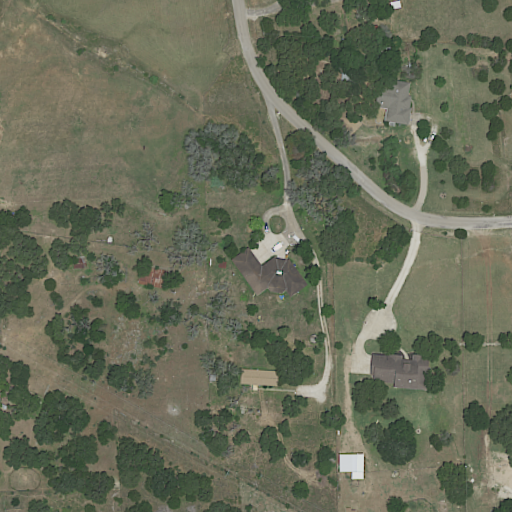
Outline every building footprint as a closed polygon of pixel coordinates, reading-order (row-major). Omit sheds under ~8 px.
[(399,47),(400,57),(386,59),(385,48),(399,47)] [(342,72),(355,74),(354,84),(341,82),(342,72)] [(413,100),(412,108),(414,108),(411,126),(387,122),(389,109),(380,108),(380,105),(377,104),(380,86),(393,88),(395,80),(412,83),(410,97),(413,97),(413,100)] [(251,249),(264,267),(277,258),(278,260),(279,259),(291,260),(310,285),(293,298),(287,290),(272,287),(267,280),(255,290),(233,261),(251,248),(251,249)] [(75,269),(75,259),(86,258),(87,269),(75,269)] [(143,267),(169,271),(166,289),(140,285),(143,267)] [(373,375),(374,356),(392,357),(392,355),(405,356),(404,361),(415,362),(415,356),(425,356),(425,360),(432,360),(431,374),(430,374),(429,391),(420,390),(420,391),(397,390),(398,384),(376,383),(376,376),(373,376),(373,375)] [(280,385),(280,387),(242,385),(243,370),(280,372),(280,385)] [(313,437),(321,438),(321,440),(324,441),(324,447),(319,447),(319,450),(312,448),(313,437)]
